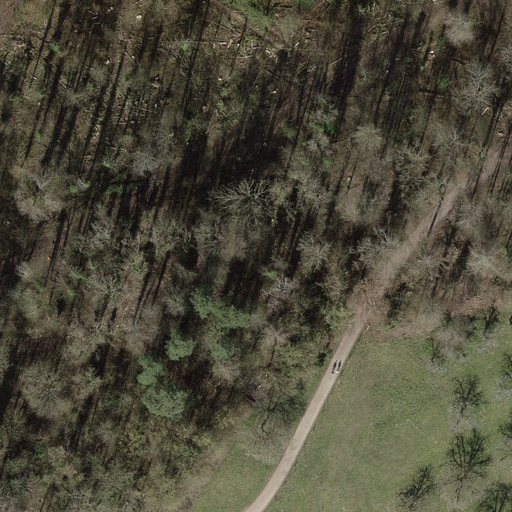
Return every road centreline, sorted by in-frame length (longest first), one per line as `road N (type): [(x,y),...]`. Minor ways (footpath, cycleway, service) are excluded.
road 1 (track): [(0,265),(464,0)]
road 2 (track): [(257,511),(304,441),(351,336),(402,262),(456,195),(511,155)]
